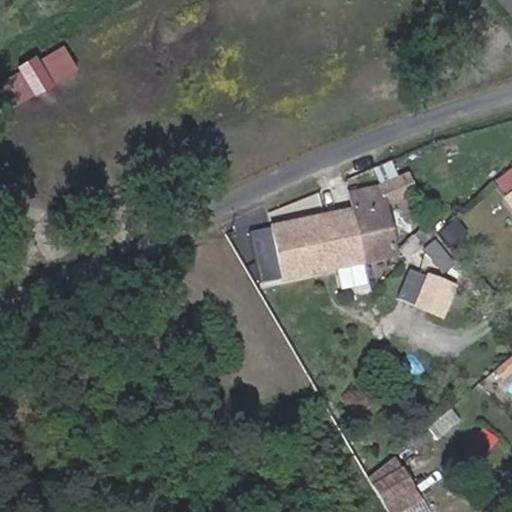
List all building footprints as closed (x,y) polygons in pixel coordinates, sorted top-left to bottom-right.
[(37,62),(11,76),(18,88),(86,52),(80,39),(54,53),(50,46),(34,55),(37,62)] [(378,186),(348,193),(352,211),(324,217),(330,243),(358,237),(363,262),(394,255),(382,205),(414,192),(406,174),(378,186)] [(508,197),(511,193),(511,174),(499,185),(508,197)] [(430,205),(424,193),(411,199),(416,211),(430,205)] [(325,271),(363,262),(358,237),(330,243),(324,217),(269,229),(281,280),(317,273),(317,269),(324,267),(325,271)] [(452,244),(469,233),(460,219),(443,231),(452,244)] [(405,260),(436,233),(429,225),(399,252),(405,260)] [(400,301),(398,331),(443,334),(445,304),(400,301)] [(447,423),(440,416),(425,430),(432,437),(447,423)] [(416,511),(411,503),(396,511),(416,511)]
